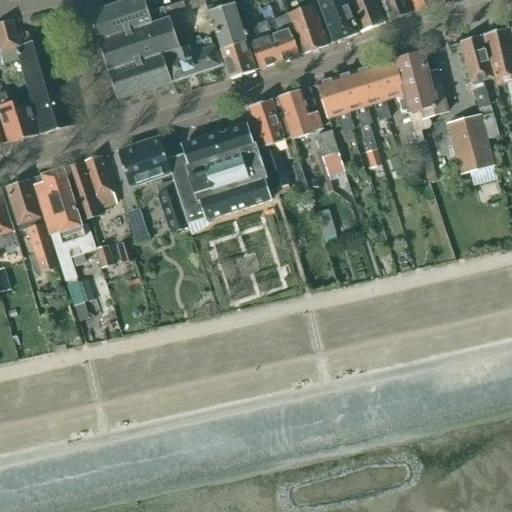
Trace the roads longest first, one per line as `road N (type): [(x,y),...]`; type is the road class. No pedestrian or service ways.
road 1 (residential): [(511,2),(108,134)]
road 2 (residential): [(108,134),(72,0)]
